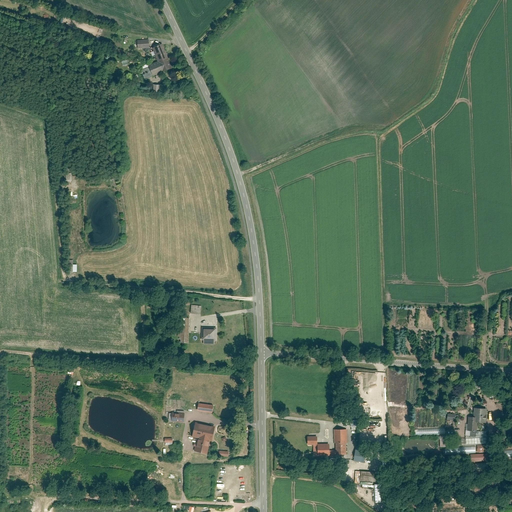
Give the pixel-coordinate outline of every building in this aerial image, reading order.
[(148,48),(147,39),(135,40),(136,48),(148,48)] [(153,74),(170,67),(161,45),(152,49),(157,61),(149,65),(153,74)] [(152,85),(151,93),(159,93),(159,85),(152,85)] [(189,312),(198,314),(200,306),(190,304),(189,312)] [(186,341),(187,314),(179,313),(178,341),(186,341)] [(213,322),(202,322),(201,347),(219,347),(219,337),(213,337),(213,322)] [(212,412),(213,403),(198,402),(198,410),(212,412)] [(468,416),(467,430),(477,430),(477,422),(487,422),(488,408),(473,407),(473,416),(468,416)] [(184,413),(171,412),(171,421),(183,422),(184,413)] [(213,422),(192,419),(190,433),(194,434),(192,450),(205,452),(207,437),(210,438),(213,422)] [(345,430),(333,430),(334,451),(329,451),(329,444),(317,445),(316,436),(307,437),(307,447),(316,446),(317,457),(346,456),(345,430)] [(365,445),(351,443),(350,451),(364,453),(365,445)] [(477,444),(477,452),(487,452),(487,444),(477,444)] [(475,453),(474,446),(444,448),(444,454),(475,453)] [(511,449),(494,451),(494,459),(511,457),(511,449)] [(381,470),(388,469),(387,454),(380,455),(381,470)] [(360,480),(375,481),(376,471),(360,470),(360,480)]
